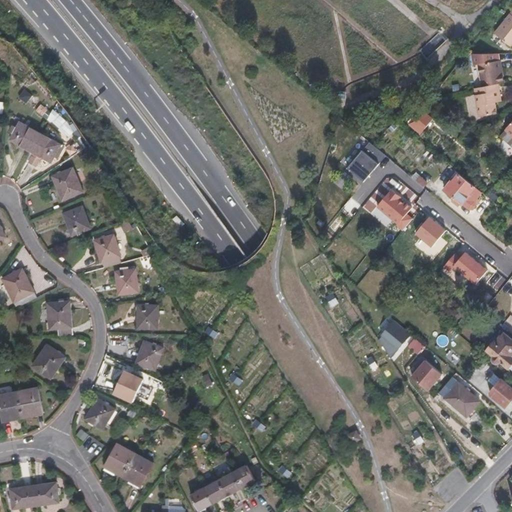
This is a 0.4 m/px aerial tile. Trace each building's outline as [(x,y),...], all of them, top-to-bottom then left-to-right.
[(511,14),(508,13),(492,40),(511,51),(511,48),(511,14)] [(447,41),(439,33),(419,52),(428,60),(447,41)] [(494,85),(501,84),(498,70),(494,70),(492,62),(496,61),(495,55),(467,56),(468,66),(474,65),(478,88),(494,85)] [(496,98),(494,85),(478,88),(469,90),(475,118),(493,114),(491,103),(491,99),(496,98)] [(511,120),(502,131),(511,140),(511,120)] [(31,152),(41,134),(21,123),(11,141),(31,152)] [(62,145),(41,134),(31,152),(34,153),(43,158),(52,163),(56,156),(59,158),(65,147),(62,145)] [(387,158),(360,138),(340,161),(367,181),(387,158)] [(43,158),(34,153),(29,162),(37,167),(43,158)] [(54,177),(64,201),(84,193),(75,169),(54,177)] [(468,181),(460,174),(453,183),(452,182),(445,190),(454,197),(468,181)] [(468,181),(454,197),(463,204),(470,196),(469,196),(476,187),(468,181)] [(414,206),(395,188),(380,206),(401,223),(399,225),(406,230),(414,219),(408,215),(414,206)] [(91,229),(83,208),(65,214),(73,236),(91,229)] [(451,238),(432,221),(418,236),(438,252),(451,238)] [(95,241),(102,263),(121,257),(115,235),(95,241)] [(475,286),(488,270),(467,253),(462,259),(456,255),(448,264),(475,286)] [(24,269),(4,279),(15,302),(35,292),(24,269)] [(136,269),(117,272),(120,294),(139,292),(136,269)] [(70,302),(48,303),(50,329),(72,327),(70,302)] [(138,328),(158,329),(159,305),(139,305),(138,328)] [(412,336),(395,320),(381,337),(382,338),(398,352),(405,343),(412,336)] [(502,362),(511,370),(511,339),(504,332),(488,351),(495,356),(494,359),(494,361),(495,362),(497,363),(500,363),(502,362)] [(418,354),(425,347),(412,336),(405,343),(418,354)] [(398,352),(382,338),(380,342),(392,358),(398,352)] [(137,363),(155,370),(163,348),(145,341),(137,363)] [(48,345),(33,366),(52,379),(66,358),(48,345)] [(443,374),(427,360),(413,377),(429,391),(443,374)] [(125,371),(115,392),(133,401),(144,380),(125,371)] [(491,394),(506,408),(511,401),(511,387),(503,380),(491,394)] [(481,402),(459,383),(445,399),(467,417),(481,402)] [(18,392),(24,418),(31,417),(30,415),(42,412),(38,388),(18,392)] [(17,419),(24,418),(18,392),(0,395),(0,398),(5,422),(12,420),(11,418),(17,417),(17,419)] [(98,399),(86,419),(103,430),(115,410),(98,399)] [(117,473),(123,477),(131,462),(135,454),(118,444),(106,466),(118,472),(117,473)] [(131,462),(123,477),(129,481),(130,479),(142,485),(153,463),(135,454),(131,462)] [(233,474),(241,488),(255,481),(247,466),(233,474)] [(219,481),(227,496),(241,488),(233,474),(219,481)] [(206,488),(214,503),(227,496),(219,481),(206,488)] [(34,486),(37,507),(59,503),(57,483),(34,486)] [(14,510),(37,507),(34,486),(11,489),(14,510)] [(200,511),(214,503),(206,488),(192,496),(200,511)]
